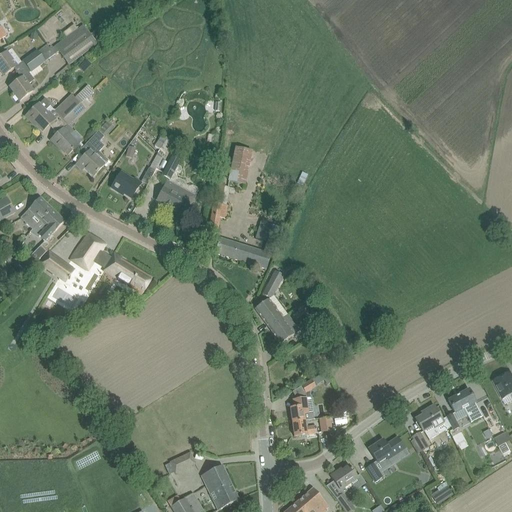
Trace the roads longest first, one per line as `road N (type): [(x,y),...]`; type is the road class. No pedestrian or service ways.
road 1 (tertiary): [(266,470),(255,354),(234,298),(200,267),(53,190),(0,129)]
road 2 (unclassified): [(266,470),(323,460),(406,396),(511,345)]
